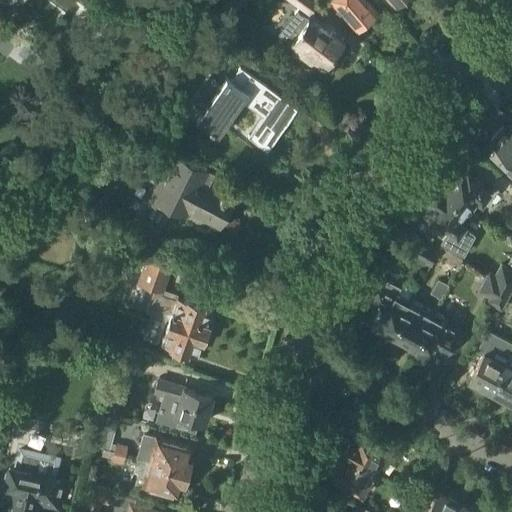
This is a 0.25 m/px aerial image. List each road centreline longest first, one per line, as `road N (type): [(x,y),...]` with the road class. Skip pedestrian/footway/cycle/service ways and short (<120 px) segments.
road 1 (residential): [(302,342),(349,211),(383,154),(511,15)]
road 2 (residential): [(511,465),(302,342)]
road 3 (residential): [(249,511),(302,342)]
